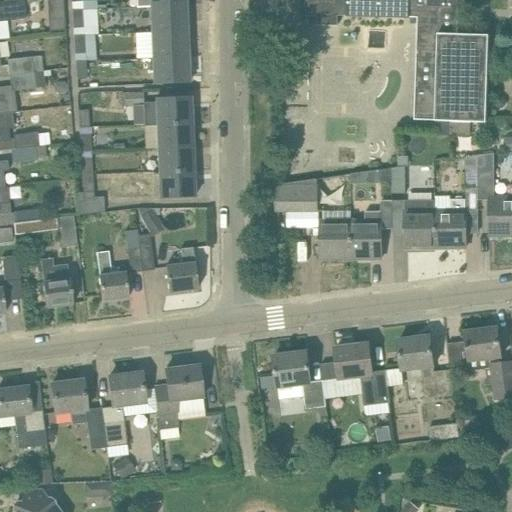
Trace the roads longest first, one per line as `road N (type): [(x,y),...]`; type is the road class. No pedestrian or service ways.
road 1 (residential): [(230,322),(233,0)]
road 2 (residential): [(230,322),(511,286)]
road 3 (residential): [(0,353),(230,322)]
